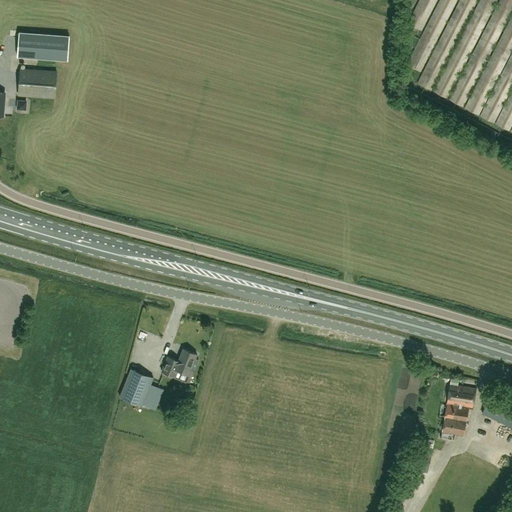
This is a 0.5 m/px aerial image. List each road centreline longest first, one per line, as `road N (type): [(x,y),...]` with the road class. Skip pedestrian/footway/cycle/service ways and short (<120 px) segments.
road 1 (unclassified): [(0,187),(51,209),(511,335)]
road 2 (primary): [(0,216),(511,354)]
road 3 (unclassified): [(511,375),(374,334),(144,287),(0,247)]
